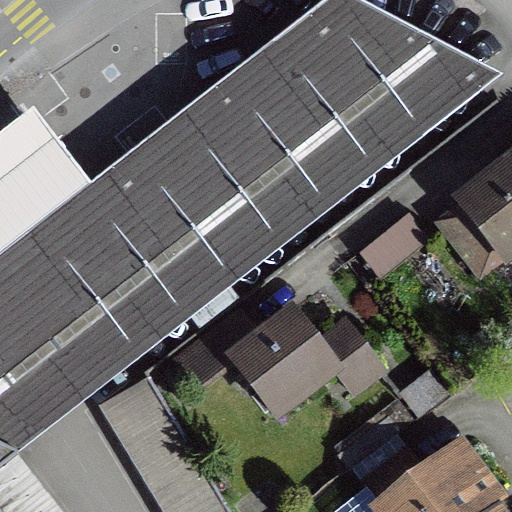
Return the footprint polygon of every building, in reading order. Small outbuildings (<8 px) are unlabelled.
[(343,1),(0,261),(0,443),(19,454),(499,80),(343,1)] [(38,111),(0,139),(0,256),(94,184),(38,111)] [(511,257),(511,165),(460,206),(462,208),(440,225),(481,278),(503,261),(504,263),(511,257)] [(200,391),(235,364),(277,418),(350,361),(332,338),(318,348),(294,317),(262,341),(241,314),(178,363),(200,391)] [(227,511),(152,386),(116,408),(177,511),(227,511)] [(0,511),(0,472),(19,457),(0,447),(0,511)] [(425,480),(383,511),(491,511),(501,505),(460,453),(425,480)]
